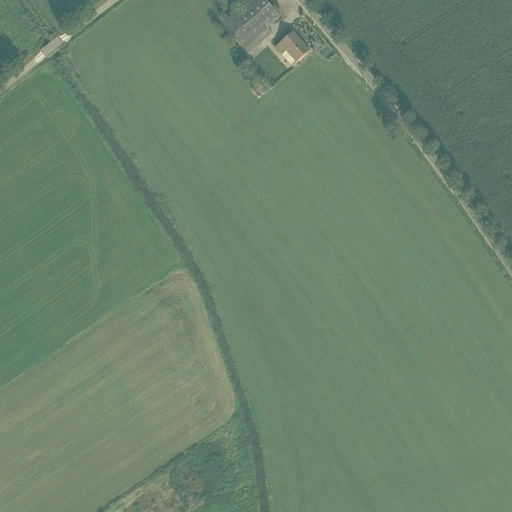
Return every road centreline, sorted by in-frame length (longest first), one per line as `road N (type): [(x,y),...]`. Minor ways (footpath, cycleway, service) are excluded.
road 1 (unclassified): [(301,0),(442,171),(511,271)]
road 2 (unclassified): [(113,0),(0,88)]
